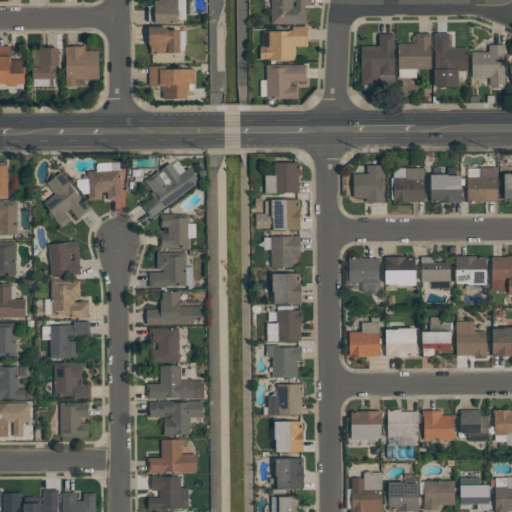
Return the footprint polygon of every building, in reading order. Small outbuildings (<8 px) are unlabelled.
[(178,0),(178,22),(159,22),(159,23),(155,23),(155,0),(178,0)] [(271,23),(271,0),(311,0),(312,5),(305,5),(305,23),(271,23)] [(149,26),(167,26),(167,29),(180,29),(180,53),(151,53),(151,45),(149,45),(149,26)] [(295,59),(259,60),(259,46),(270,45),(269,31),(292,30),(292,26),(307,26),(307,46),(295,46),(295,59)] [(398,43),(416,43),(415,33),(431,32),(431,69),(398,69),(398,43)] [(434,32),(449,32),(449,47),(467,47),(467,70),(458,70),(458,86),(434,86),(434,32)] [(361,84),(361,46),(379,46),(379,34),(394,34),(394,74),(380,74),(380,84),(361,84)] [(472,77),(472,51),(488,51),(488,44),(504,44),(505,87),(493,88),(493,85),(489,85),(489,77),(472,77)] [(0,46),(10,46),(10,58),(24,58),(24,83),(16,83),(16,86),(8,86),(8,83),(0,83),(0,46)] [(99,79),(75,79),(76,86),(66,87),(65,46),(85,46),(85,51),(98,50),(99,79)] [(56,79),(32,79),(32,49),(40,49),(40,47),(59,47),(59,65),(56,65),(56,79)] [(290,81),(290,85),(298,85),(298,98),(266,99),(266,65),(306,64),(306,81),(290,81)] [(189,83),(189,90),(187,90),(187,98),(162,98),(162,85),(149,85),(149,66),(160,66),(160,69),(194,69),(194,83),(189,83)] [(154,197),(150,192),(152,191),(146,182),(161,172),(159,170),(170,161),(179,174),(189,166),(200,181),(151,217),(143,205),(154,197)] [(300,162),(301,175),(298,175),(298,193),(274,193),(274,162),(300,162)] [(383,164),(383,198),(384,198),(384,202),(365,202),(365,197),(353,198),(353,173),(366,173),(366,165),(383,164)] [(0,165),(7,165),(8,197),(0,197),(0,165)] [(424,201),(409,201),(409,202),(392,202),(392,199),(394,199),(393,177),(406,177),(405,167),(424,167),(424,201)] [(121,169),(122,199),(107,199),(107,191),(101,191),(101,199),(88,199),(87,171),(121,169)] [(78,218),(70,207),(65,211),(71,219),(61,227),(54,217),(51,219),(47,213),(50,211),(43,202),(55,193),(46,182),(61,171),(70,183),(69,183),(80,198),(81,197),(90,209),(78,218)] [(461,202),(439,202),(430,202),(430,174),(448,174),(448,175),(460,175),(461,202)] [(467,203),(467,176),(497,176),(497,201),(480,201),(480,203),(467,203)] [(299,199),(300,229),(273,229),(273,228),(256,228),(256,213),(269,213),(269,215),(271,215),(271,199),(299,199)] [(0,200),(17,200),(17,234),(1,234),(1,235),(0,235),(0,200)] [(160,248),(160,233),(168,233),(168,226),(161,226),(160,214),(189,213),(190,247),(160,248)] [(300,234),(300,256),(295,256),(295,266),(271,267),(271,236),(294,236),(294,235),(300,234)] [(80,274),(51,276),(48,244),(67,242),(67,241),(75,240),(76,242),(78,242),(79,259),(78,259),(79,264),(80,264),(80,270),(79,270),(80,274)] [(0,241),(15,241),(15,275),(0,275),(0,241)] [(186,251),(186,285),(166,286),(166,287),(149,287),(149,271),(163,271),(163,269),(157,269),(157,251),(186,251)] [(492,290),(491,256),(507,256),(511,255),(511,294),(508,294),(508,290),(492,290)] [(349,282),(348,256),(362,256),(362,258),(379,257),(379,291),(361,291),(361,282),(349,282)] [(385,284),(385,256),(415,256),(415,284),(397,284),(397,283),(385,284)] [(421,281),(421,256),(434,256),(434,262),(450,262),(450,288),(429,288),(429,281),(421,281)] [(486,284),(467,284),(467,283),(455,283),(455,256),(477,256),(485,256),(486,284)] [(301,304),(274,304),(274,291),(273,291),(272,273),(300,273),(300,282),(301,282),(301,304)] [(88,317),(71,317),(71,315),(51,315),(51,280),(80,280),(80,297),(72,297),(72,302),(88,302),(88,317)] [(25,317),(0,317),(0,283),(11,283),(11,298),(25,298),(25,317)] [(146,324),(146,309),(160,309),(160,299),(162,299),(162,291),(180,291),(180,300),(179,300),(179,306),(201,306),(201,315),(199,315),(199,320),(194,320),(194,324),(146,324)] [(300,340),(278,341),(278,322),(276,322),(276,310),(301,309),(301,323),(300,323),(300,340)] [(439,317),(440,331),(450,331),(450,350),(435,350),(435,357),(421,357),(421,331),(430,331),(430,317),(439,317)] [(50,325),(67,325),(67,324),(73,324),(73,321),(89,321),(89,335),(69,336),(69,340),(76,340),(76,358),(50,358),(50,325)] [(456,321),(474,321),(474,330),(486,330),(487,355),(472,356),(472,355),(456,355),(456,321)] [(16,356),(0,356),(0,322),(16,322),(16,356)] [(179,361),(153,361),(153,349),(158,349),(158,339),(152,339),(152,328),(179,327),(179,361)] [(511,327),(511,355),(492,355),(492,328),(504,328),(504,327),(511,327)] [(385,357),(385,329),(398,329),(398,328),(416,328),(416,355),(406,356),(385,357)] [(379,356),(364,356),(364,357),(348,357),(348,354),(349,354),(349,332),(379,331),(379,356)] [(301,346),(301,361),(296,361),(296,377),(272,377),(272,357),(267,357),(267,351),(266,351),(266,345),(279,345),(279,347),(294,347),(294,346),(301,346)] [(90,384),(90,399),(74,399),(74,395),(54,396),(54,362),(83,362),(83,384),(90,384)] [(19,388),(26,388),(26,399),(16,399),(16,398),(1,398),(0,399),(0,365),(18,365),(19,388)] [(147,399),(147,383),(160,383),(160,365),(181,365),(181,380),(204,379),(204,398),(178,398),(178,397),(164,397),(164,398),(147,399)] [(303,383),(303,397),(301,397),(302,414),(279,414),(279,396),(276,396),(276,384),(303,383)] [(203,400),(203,417),(190,418),(190,435),(164,435),(164,418),(171,418),(171,412),(165,412),(165,416),(149,417),(149,401),(203,400)] [(8,436),(0,436),(0,402),(30,402),(30,422),(23,422),(23,436),(13,436),(13,421),(8,421),(8,436)] [(89,402),(89,417),(81,417),(81,423),(88,423),(88,435),(60,436),(59,402),(89,402)] [(417,411),(418,445),(400,445),(400,436),(388,436),(387,409),(400,409),(400,411),(417,411)] [(488,441),(469,441),(469,433),(460,433),(460,409),(480,409),(480,415),(488,415),(488,441)] [(511,434),(494,435),(494,414),(493,414),(493,410),(510,409),(510,410),(511,410),(511,434)] [(351,411),(359,411),(381,410),(381,438),(369,438),(369,439),(351,439),(351,411)] [(454,415),(454,440),(424,440),(423,410),(442,410),(442,415),(454,415)] [(303,451),(276,451),(276,438),(274,438),(274,421),(302,421),(302,429),(303,429),(303,451)] [(196,472),(179,472),(179,471),(164,471),(164,472),(148,473),(148,457),(161,457),(161,439),(182,439),(182,453),(196,453),(196,472)] [(303,488),(276,488),(276,476),(275,476),(275,458),(302,458),(302,467),(303,467),(303,488)] [(381,511),(352,511),(352,478),(364,478),(364,472),(381,472),(381,511)] [(180,476),(181,486),(188,486),(188,508),(147,509),(147,497),(160,497),(160,490),(152,490),(151,476),(180,476)] [(459,504),(459,477),(479,477),(479,485),(489,485),(489,509),(477,509),(477,504),(459,504)] [(424,480),(454,480),(454,504),(438,504),(438,510),(423,510),(423,503),(424,503),(424,480)] [(388,510),(388,482),(418,482),(418,510),(388,510)] [(511,510),(495,510),(495,486),(511,486),(511,510)] [(43,489),(59,489),(59,506),(57,506),(57,511),(23,511),(23,503),(24,503),(24,497),(43,497),(43,489)] [(62,511),(62,492),(76,492),(76,500),(83,500),(83,493),(95,493),(95,511),(62,511)] [(21,493),(21,511),(3,511),(3,493),(21,493)] [(278,511),(278,496),(297,496),(298,511),(278,511)]
